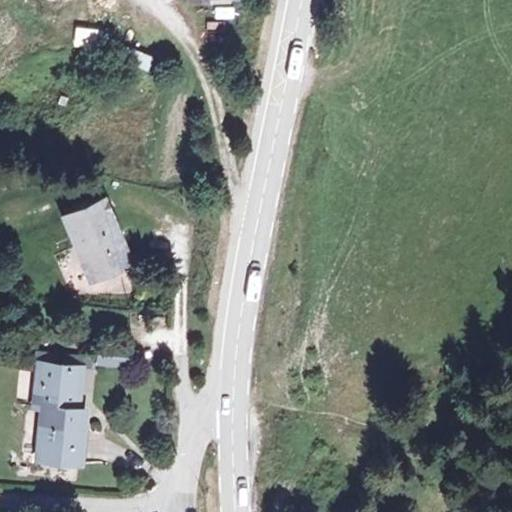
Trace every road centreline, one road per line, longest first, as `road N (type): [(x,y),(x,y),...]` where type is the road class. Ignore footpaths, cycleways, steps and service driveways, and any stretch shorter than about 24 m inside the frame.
road 1 (secondary): [(300,0),(240,314),(232,404)]
road 2 (unclassified): [(186,506),(0,498)]
road 3 (unclassified): [(232,404),(197,422),(186,506)]
